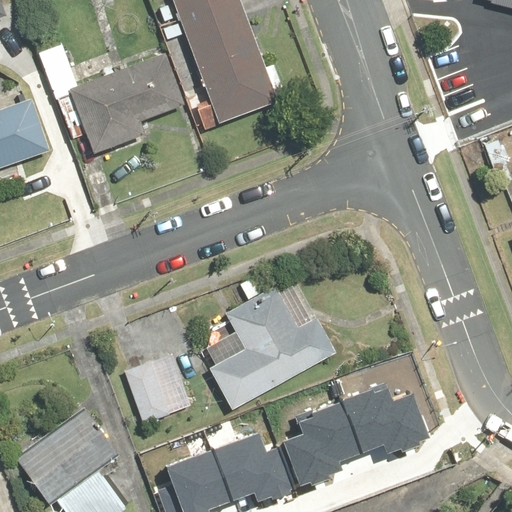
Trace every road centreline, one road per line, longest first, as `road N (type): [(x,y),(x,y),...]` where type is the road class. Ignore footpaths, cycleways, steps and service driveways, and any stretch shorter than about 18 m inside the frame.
road 1 (residential): [(0,303),(399,158)]
road 2 (residential): [(511,414),(480,370),(399,158)]
road 3 (residential): [(399,158),(340,0)]
